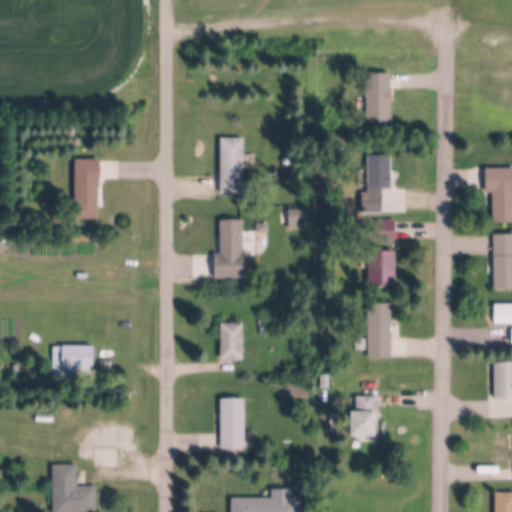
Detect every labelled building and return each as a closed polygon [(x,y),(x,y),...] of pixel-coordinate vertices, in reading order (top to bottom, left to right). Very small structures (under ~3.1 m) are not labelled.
[(392,88),(392,105),(390,105),(390,121),(366,121),(366,72),(390,72),(390,88),(392,88)] [(259,179),(260,195),(220,195),(220,138),(243,138),(243,179),(259,179)] [(390,155),(390,188),(382,188),(382,212),(368,212),(368,155),(390,155)] [(99,159),(99,219),(75,219),(75,159),(99,159)] [(486,169),(511,168),(511,224),(493,224),(493,192),(486,192),(486,169)] [(287,210),(308,210),(308,228),(287,228),(287,210)] [(18,213),(33,213),(33,227),(18,227),(18,213)] [(220,253),(220,220),(242,219),(242,253),(249,253),(249,279),(215,279),(214,253),(220,253)] [(370,288),(370,221),(396,221),(397,288),(370,288)] [(511,291),(494,291),(494,235),(511,235),(511,291)] [(367,358),(367,304),(391,304),(391,358),(367,358)] [(495,305),(511,305),(511,324),(495,324),(495,305)] [(221,324),(243,324),(243,360),(221,360),(221,324)] [(365,339),(365,351),(354,351),(354,339),(365,339)] [(62,346),(93,346),(93,371),(62,371),(62,369),(52,369),(52,347),(62,347),(62,346)] [(495,362),(511,362),(511,399),(495,399),(495,362)] [(356,397),(377,397),(377,436),(350,437),(350,412),(356,412),(356,397)] [(220,399),(244,399),(244,449),(221,449),(220,399)] [(35,411),(52,411),(51,422),(35,421),(35,411)] [(497,470),(497,419),(508,419),(508,470),(497,470)] [(77,464),(77,486),(96,486),(96,511),(53,511),(53,464),(77,464)] [(272,490),(291,490),(291,498),(300,498),(300,511),(232,511),(232,499),(272,498),(272,490)] [(496,511),(496,493),(511,492),(511,511),(496,511)]
